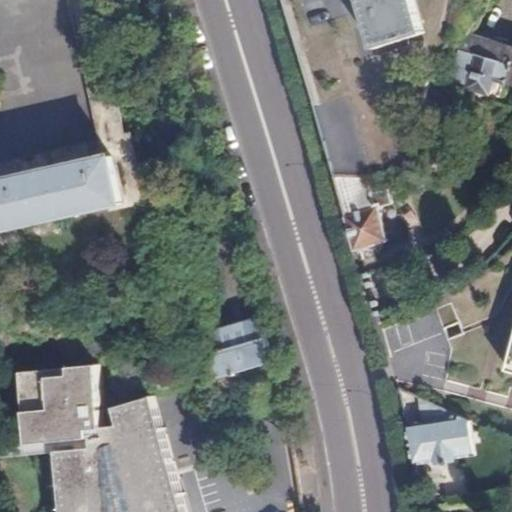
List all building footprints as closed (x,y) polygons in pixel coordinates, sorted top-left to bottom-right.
[(57,0),(89,142),(0,162),(0,179),(112,154),(124,203),(140,200),(128,150),(123,151),(89,0),(57,0)] [(362,0),(377,47),(427,32),(416,0),(362,0)] [(454,70),(459,80),(470,83),(470,85),(492,92),(496,77),(511,81),(511,45),(462,31),(453,39),(447,59),(454,70)] [(0,231),(124,203),(112,154),(0,179),(0,231)] [(334,174),(357,248),(362,246),(364,250),(368,249),(372,252),(377,250),(382,244),(382,239),(388,236),(380,205),(393,202),(391,194),(430,179),(427,169),(389,184),(389,187),(373,192),(367,175),(334,174)] [(259,318),(203,334),(211,360),(216,378),(273,363),(259,318)] [(185,511),(171,454),(155,395),(124,403),(102,410),(98,364),(22,371),(28,442),(70,439),(72,450),(56,452),(61,511),(185,511)] [(420,424),(405,425),(415,464),(441,461),(441,464),(457,462),(456,459),(477,456),(473,422),(420,399),(420,424)]
